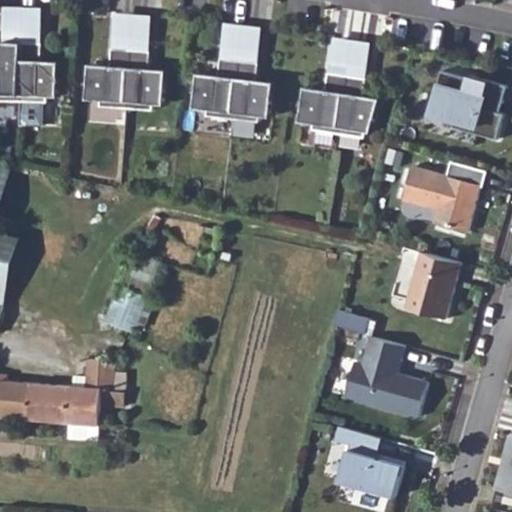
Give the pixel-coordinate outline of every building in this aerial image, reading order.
[(7,3),(5,41),(44,43),(46,5),(7,3)] [(117,11),(114,48),(152,51),(155,15),(117,11)] [(223,58),(261,62),(265,26),(227,22),(223,58)] [(336,36),(331,72),(368,78),(374,42),(336,36)] [(0,68),(0,100),(48,102),(49,96),(60,96),(62,61),(43,60),(44,43),(5,41),(4,69),(0,68)] [(152,51),(114,48),(112,64),(93,63),(91,98),(103,99),(102,105),(154,110),(155,103),(168,104),(170,69),(151,68),(152,51)] [(261,115),(273,117),(278,81),(258,79),(261,62),(223,58),(220,75),(202,72),(197,107),(209,108),(209,116),(261,122),(261,115)] [(457,119),(455,126),(500,139),(506,113),(502,112),(498,111),(500,102),(504,103),(509,86),(472,75),(471,77),(445,70),(439,90),(442,91),(435,113),(457,119)] [(368,78),(331,72),(328,89),(309,86),(303,121),(315,123),(314,129),(366,137),(367,131),(374,132),(384,98),(366,95),(368,78)] [(489,170),(453,160),(449,175),(415,165),(406,199),(440,209),(436,222),(470,231),(482,185),(485,186),(489,170)] [(0,165),(0,227),(16,170),(0,165)] [(0,304),(6,306),(23,239),(0,233),(0,304)] [(464,261),(424,250),(408,307),(448,318),(464,261)] [(108,319),(135,330),(150,295),(123,284),(108,319)] [(398,363),(403,360),(408,345),(373,335),(364,363),(357,361),(347,395),(420,416),(430,381),(400,373),(396,372),(398,363)] [(0,416),(102,424),(104,405),(124,406),(125,392),(114,391),(117,359),(92,357),(88,387),(8,378),(8,372),(0,370),(0,416)] [(385,437),(342,425),(338,440),(353,444),(342,480),(398,496),(407,464),(379,457),(385,437)] [(511,433),(511,434),(505,457),(507,460),(505,467),(502,469),(497,488),(511,492),(511,433)]
